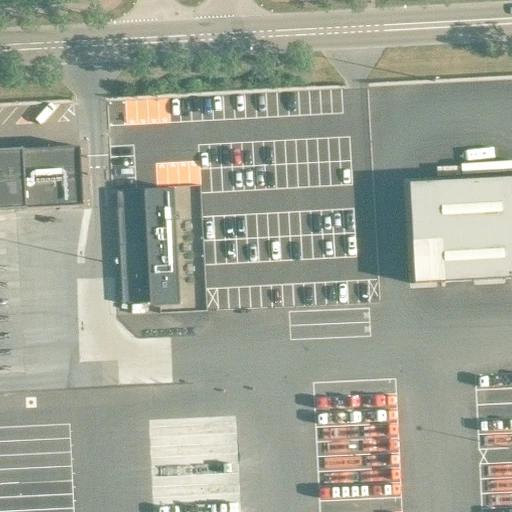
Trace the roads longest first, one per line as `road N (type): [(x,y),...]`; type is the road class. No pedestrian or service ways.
road 1 (secondary): [(0,49),(511,22)]
road 2 (unknown): [(425,334),(401,241),(406,147),(439,124),(511,116)]
road 3 (unknown): [(363,124),(137,136)]
road 4 (unknown): [(367,185),(148,195)]
road 5 (unknown): [(371,243),(160,256)]
road 6 (unknown): [(371,243),(373,301),(278,313)]
